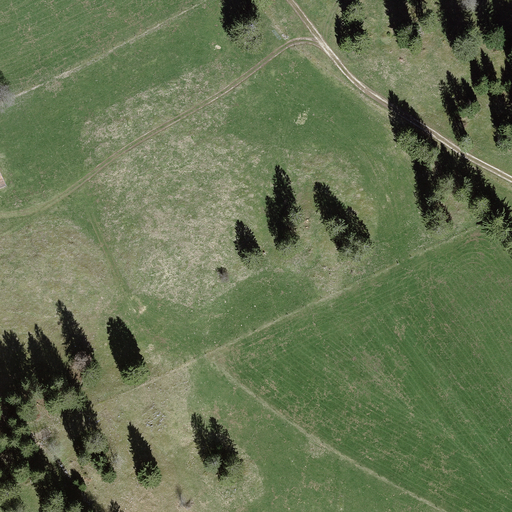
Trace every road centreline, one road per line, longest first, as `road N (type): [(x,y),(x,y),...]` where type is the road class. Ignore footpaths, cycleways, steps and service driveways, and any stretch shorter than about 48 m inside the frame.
road 1 (track): [(327,47),(303,40),(0,232)]
road 2 (track): [(511,180),(359,84),(327,47)]
